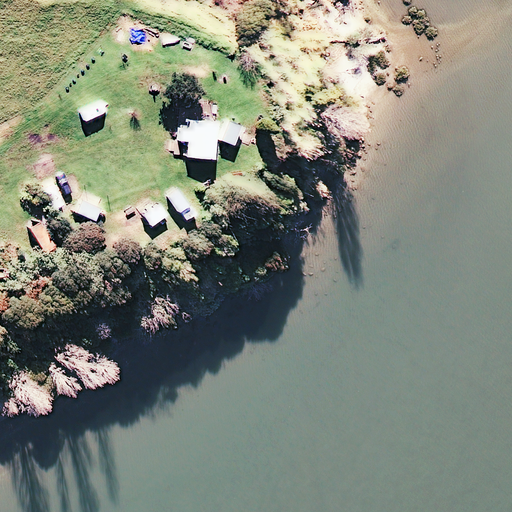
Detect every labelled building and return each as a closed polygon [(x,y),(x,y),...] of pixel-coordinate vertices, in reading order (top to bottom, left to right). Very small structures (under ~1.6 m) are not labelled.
[(188,161),(216,163),(220,126),(192,123),(191,132),(182,131),(181,144),(190,145),(188,161)] [(88,169),(84,156),(64,163),(68,176),(88,169)] [(72,180),(59,186),(68,205),(81,199),(72,180)] [(61,204),(51,181),(37,188),(48,210),(61,204)] [(180,190),(169,197),(181,215),(192,208),(180,190)] [(84,203),(78,216),(98,224),(104,212),(84,203)] [(146,218),(154,230),(171,217),(163,206),(146,218)] [(126,211),(112,214),(117,235),(130,232),(126,211)] [(44,224),(31,231),(47,257),(59,250),(44,224)]
